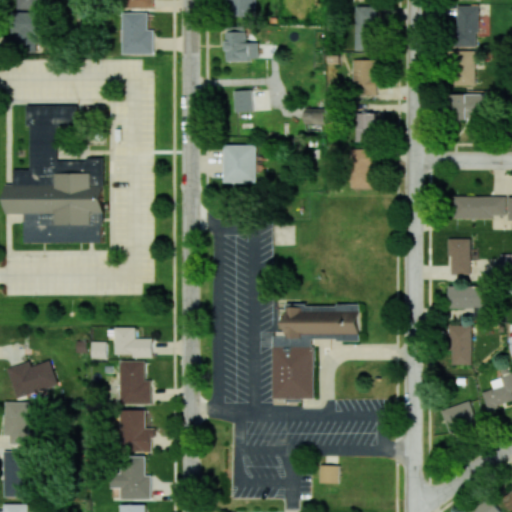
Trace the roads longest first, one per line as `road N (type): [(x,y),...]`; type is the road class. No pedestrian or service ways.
road 1 (residential): [(192,511),(193,0)]
road 2 (residential): [(415,511),(416,0)]
